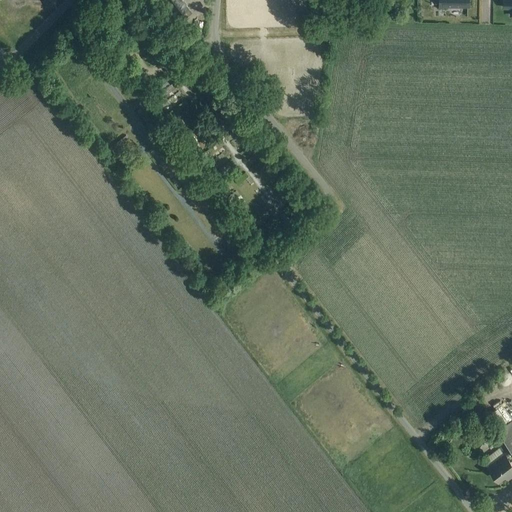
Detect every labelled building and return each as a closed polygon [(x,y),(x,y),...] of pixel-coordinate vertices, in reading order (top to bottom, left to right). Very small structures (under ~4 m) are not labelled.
[(179,0),(179,1),(178,0),(165,0),(172,8),(173,7),(178,14),(186,8),(179,0)] [(317,0),(317,12),(328,12),(328,0),(317,0)] [(511,0),(503,0),(503,2),(503,7),(511,8),(511,16),(511,15),(511,0)] [(187,54),(194,49),(190,44),(183,49),(187,54)] [(182,102),(188,99),(184,92),(178,95),(182,102)] [(490,422),(486,415),(480,418),(484,425),(490,422)] [(511,422),(497,433),(511,450),(505,454),(500,448),(483,460),(489,467),(499,480),(507,474),(510,478),(511,476),(511,462),(511,460),(511,422)]
